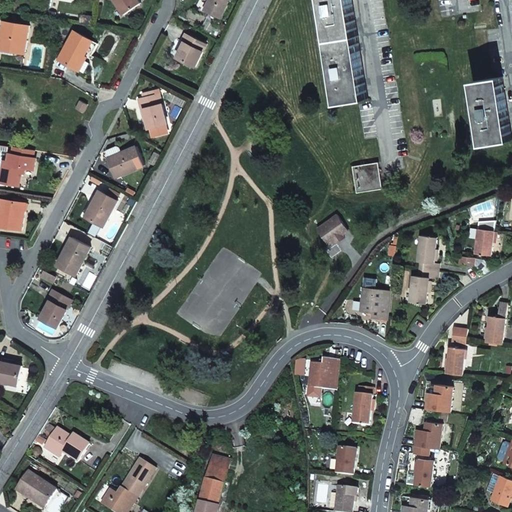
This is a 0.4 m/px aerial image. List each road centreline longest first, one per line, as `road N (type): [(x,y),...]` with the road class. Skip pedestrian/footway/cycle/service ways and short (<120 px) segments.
road 1 (tertiary): [(68,365),(265,0)]
road 2 (residential): [(68,365),(194,416),(239,408),(277,358),(310,336),(365,341),(394,370)]
road 3 (residential): [(36,255),(166,13),(165,0)]
road 4 (residential): [(511,262),(470,285),(394,370)]
road 5 (residential): [(394,370),(400,393),(379,511)]
road 6 (tertiary): [(0,471),(68,365)]
